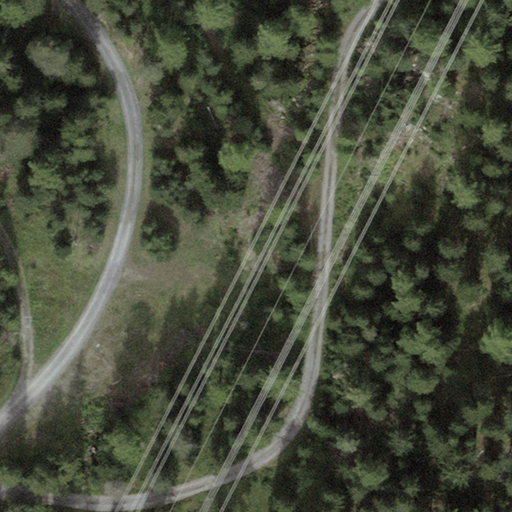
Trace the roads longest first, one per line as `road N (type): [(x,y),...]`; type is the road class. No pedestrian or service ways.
road 1 (track): [(0,481),(140,507),(226,477),(298,437),(324,327),(351,47),(384,0)]
road 2 (track): [(18,400),(88,330),(124,242),(136,169),(136,117),(123,75),(75,0)]
road 3 (track): [(18,400),(29,356),(27,311),(0,240)]
